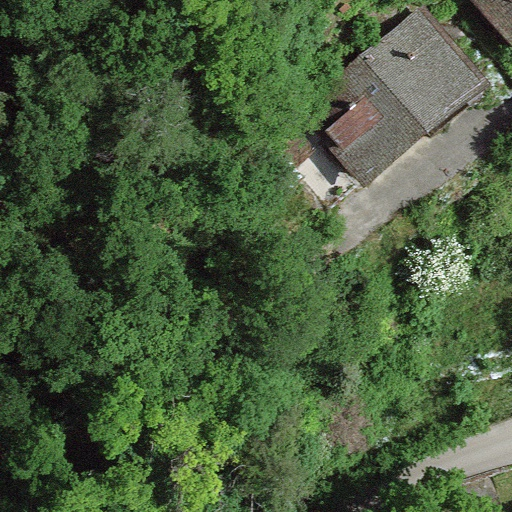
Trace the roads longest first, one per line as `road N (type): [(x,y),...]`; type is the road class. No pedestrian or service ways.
road 1 (track): [(0,361),(82,339),(299,246)]
road 2 (residential): [(511,116),(299,246)]
road 3 (track): [(0,152),(158,0)]
road 4 (residential): [(369,511),(511,442)]
